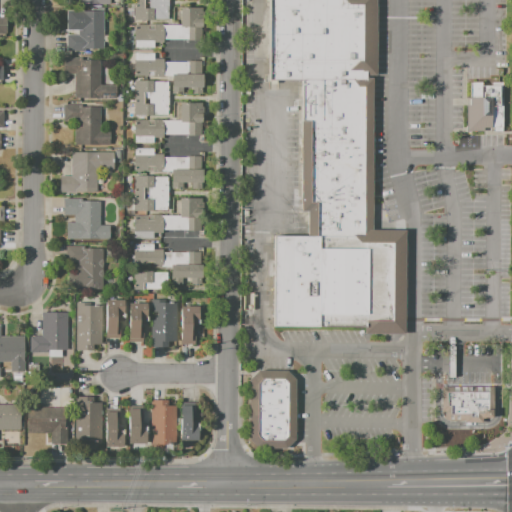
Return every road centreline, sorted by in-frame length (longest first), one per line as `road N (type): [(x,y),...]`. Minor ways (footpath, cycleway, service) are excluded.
road 1 (residential): [(228,0),(227,482)]
road 2 (residential): [(34,0),(34,262),(26,285)]
